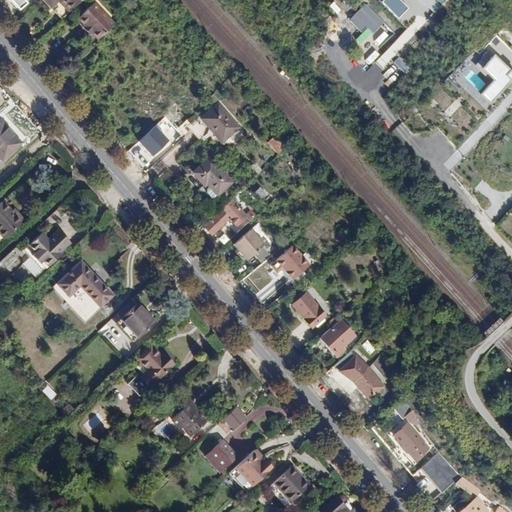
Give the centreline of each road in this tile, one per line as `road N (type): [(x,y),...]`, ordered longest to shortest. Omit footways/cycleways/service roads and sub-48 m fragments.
road 1 (primary): [(0,41),(406,511)]
road 2 (residential): [(511,444),(474,398),(467,369),(511,316)]
